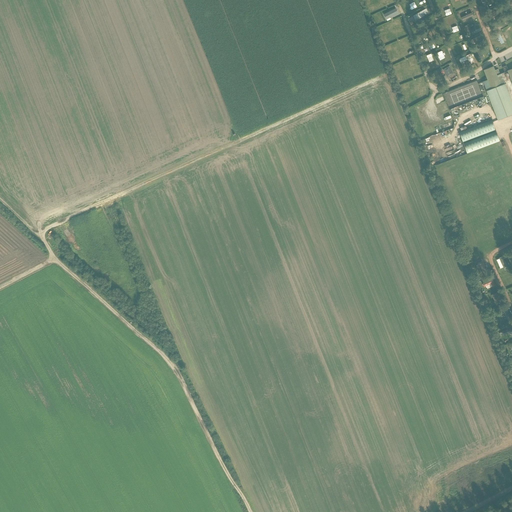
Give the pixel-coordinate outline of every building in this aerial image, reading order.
[(384,15),(387,19),(397,12),(395,8),(384,15)] [(416,21),(430,15),(427,9),(413,15),(416,21)] [(461,21),(473,16),(472,12),(460,17),(461,21)] [(473,26),(469,28),(467,24),(463,26),(467,34),(475,30),(473,26)] [(499,48),(505,46),(501,35),(495,37),(499,48)] [(484,57),(481,51),(476,53),(479,60),(484,57)] [(469,59),(470,63),(473,62),(471,54),(458,57),(459,62),(469,59)] [(442,69),(446,77),(453,74),(449,65),(442,69)] [(497,121),(511,115),(511,102),(503,80),(506,79),(503,72),(501,73),(501,74),(498,75),(498,73),(499,73),(498,69),(495,70),(493,66),(483,70),(487,80),(483,82),(497,121)] [(459,132),(462,142),(495,130),(492,120),(459,132)] [(500,141),(496,131),(463,144),(466,154),(500,141)] [(502,256),(496,259),(499,268),(506,265),(502,256)] [(482,282),(484,288),(495,285),(493,278),(482,282)] [(501,309),(505,320),(509,318),(505,308),(501,309)] [(511,326),(502,331),(504,336),(511,331),(511,326)]
